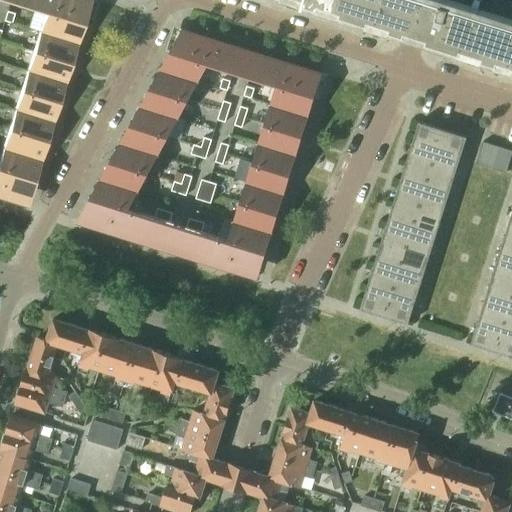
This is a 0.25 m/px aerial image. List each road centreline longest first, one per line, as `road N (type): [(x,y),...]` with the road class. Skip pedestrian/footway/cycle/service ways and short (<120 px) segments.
road 1 (residential): [(405,65),(275,359)]
road 2 (residential): [(169,0),(15,275)]
road 3 (residential): [(15,275),(275,359)]
road 4 (residential): [(275,359),(511,443)]
road 5 (residential): [(405,65),(186,0)]
